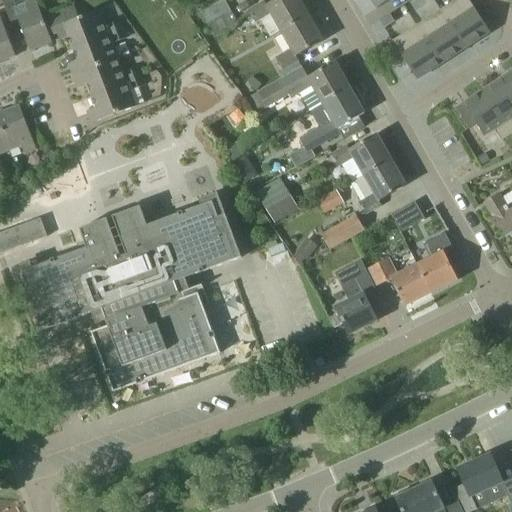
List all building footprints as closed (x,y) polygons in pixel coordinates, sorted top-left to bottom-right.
[(46,27),(43,18),(36,0),(34,0),(26,4),(29,11),(17,16),(31,51),(52,42),(50,36),(46,27)] [(224,0),(222,0),(201,11),(208,26),(232,12),(224,0)] [(281,31),(308,16),(299,0),(276,0),(267,6),(265,2),(249,11),(256,22),(271,13),(281,31)] [(371,0),(377,8),(389,0),(371,0)] [(469,0),(455,0),(440,10),(465,48),(490,32),(469,0)] [(71,17),(72,21),(80,18),(75,6),(67,9),(71,17)] [(62,20),(71,17),(67,9),(59,12),(62,20)] [(442,64),(465,48),(440,10),(416,25),(442,64)] [(98,11),(80,18),(72,21),(55,28),(57,33),(66,30),(74,48),(108,35),(98,11)] [(62,20),(59,12),(51,15),(54,23),(62,20)] [(238,25),(232,12),(208,26),(215,38),(238,25)] [(395,21),(390,14),(383,18),(380,21),(384,28),(395,21)] [(46,27),(54,23),(51,15),(43,18),(46,27)] [(0,62),(16,56),(0,16),(0,62)] [(323,41),(308,16),(281,31),(292,49),(276,58),(283,69),(299,60),(297,57),(323,41)] [(111,34),(124,29),(121,20),(108,25),(111,34)] [(416,25),(392,41),(417,80),(442,64),(416,25)] [(128,39),(124,29),(111,34),(115,44),(128,39)] [(108,35),(74,48),(78,60),(65,65),(64,66),(68,78),(69,78),(117,59),(108,35)] [(117,59),(69,78),(68,78),(73,90),(87,84),(92,96),(126,83),(117,59)] [(292,99),(301,93),(311,110),(323,103),(350,88),(335,62),(309,77),(303,67),(247,99),(256,115),(290,95),(292,99)] [(130,82),(142,77),(139,68),(127,73),(130,82)] [(511,71),(502,78),(511,94),(511,71)] [(146,85),(142,77),(130,82),(134,90),(146,85)] [(511,94),(502,78),(482,91),(511,135),(511,134),(511,94)] [(92,96),(96,108),(82,113),(87,126),(101,121),(101,120),(136,107),(126,83),(92,96)] [(364,114),(350,88),(323,103),(334,122),(319,130),(319,129),(300,140),(307,151),(340,132),(338,129),(364,114)] [(511,135),(482,91),(463,104),(476,124),(484,136),(495,130),(502,141),(511,135)] [(22,146),(24,154),(37,149),(20,106),(0,113),(0,125),(10,151),(22,146)] [(0,162),(1,163),(0,160),(0,154),(10,151),(0,125),(0,162)] [(364,175),(391,160),(376,134),(350,149),(348,145),(332,154),(339,165),(354,157),(364,175)] [(485,154),(476,160),(480,166),(489,161),(485,154)] [(406,186),(391,160),(364,175),(374,193),(359,201),(365,213),(381,204),(379,201),(406,186)] [(299,209),(280,178),(256,192),(275,224),(299,209)] [(337,190),(319,201),(325,213),(344,203),(337,190)] [(511,204),(508,207),(499,193),(484,202),(505,236),(511,231),(511,204)] [(14,275),(36,334),(102,309),(108,326),(91,332),(114,392),(220,353),(196,287),(174,295),(169,284),(241,258),(220,199),(147,226),(140,207),(113,217),(115,222),(109,224),(107,219),(80,229),(87,248),(14,275)] [(415,201),(392,214),(402,232),(425,219),(415,201)] [(330,250),(335,247),(350,239),(365,231),(357,216),(322,235),(330,250)] [(16,227),(23,246),(47,237),(41,218),(16,227)] [(9,251),(23,246),(16,227),(3,232),(9,251)] [(0,254),(9,251),(3,232),(0,233),(0,254)] [(458,280),(445,254),(444,252),(436,238),(423,246),(430,259),(418,265),(432,293),(458,280)] [(377,287),(392,280),(405,306),(432,293),(418,265),(399,275),(390,259),(368,270),(377,287)] [(337,308),(349,334),(377,320),(364,294),(375,289),(361,262),(335,275),(349,302),(337,308)] [(299,266),(276,272),(281,291),(303,286),(299,266)] [(308,297),(294,301),(299,320),(314,316),(308,297)] [(511,486),(506,490),(495,466),(491,467),(486,457),(458,469),(465,484),(455,488),(465,511),(469,511),(508,495),(511,505),(511,486)] [(446,511),(432,481),(421,486),(413,490),(411,491),(408,488),(399,492),(400,496),(396,498),(403,511),(446,511)]
